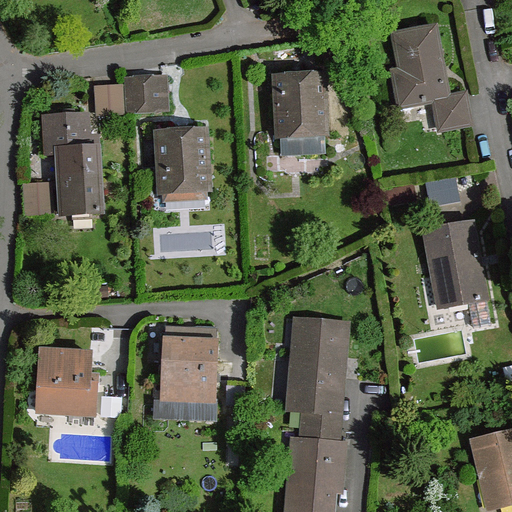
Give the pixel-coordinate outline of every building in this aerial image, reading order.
[(352,22),(319,24),(320,53),(353,51),(352,22)] [(437,29),(397,37),(402,72),(396,73),(402,107),(438,101),(451,98),(437,29)] [(324,77),(277,79),(280,138),(283,138),(325,136),(328,136),(324,77)] [(161,79),(129,81),(131,113),(163,111),(161,79)] [(126,89),(100,90),(102,118),(128,117),(126,89)] [(467,95),(451,98),(438,101),(442,131),(473,124),(467,95)] [(61,154),(62,175),(100,173),(98,138),(89,139),(88,118),(48,121),(49,154),(61,154)] [(208,133),(158,136),(162,193),(210,191),(208,133)] [(325,136),(283,138),(284,153),(325,152),(325,136)] [(102,213),(100,173),(62,175),(63,216),(102,213)] [(463,177),(433,180),(434,201),(465,199),(463,177)] [(58,186),(29,188),(30,218),(59,217),(58,186)] [(418,200),(415,187),(387,192),(390,205),(418,200)] [(167,210),(212,210),(212,197),(167,198),(167,210)] [(473,224),(427,233),(434,278),(442,276),(448,307),(470,303),(487,299),(473,224)] [(492,324),(487,299),(470,303),(474,328),(492,324)] [(305,413),(304,442),(332,444),(334,417),(337,377),(339,357),(345,358),(348,325),(307,322),(304,352),(294,352),(289,411),(305,413)] [(189,331),(167,330),(165,402),(197,403),(215,403),(218,328),(198,328),(189,331)] [(92,356),(43,353),(40,412),(96,416),(97,384),(91,384),(92,356)] [(121,400),(104,399),(103,417),(121,417),(121,400)] [(196,418),(197,403),(165,402),(164,418),(196,418)] [(218,404),(215,403),(197,403),(196,418),(218,418),(218,404)] [(511,433),(474,443),(483,479),(490,477),(498,509),(511,505),(511,433)] [(332,444),(304,442),(302,472),(291,472),(289,511),(333,511),(336,478),(343,478),(345,445),(332,444)]
